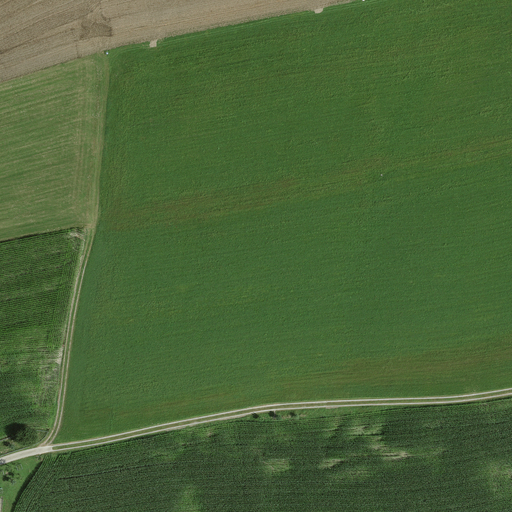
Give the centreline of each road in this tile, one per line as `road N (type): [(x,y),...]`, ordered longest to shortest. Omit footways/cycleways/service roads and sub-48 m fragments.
road 1 (track): [(39,450),(279,407),(511,391)]
road 2 (track): [(109,58),(98,199),(58,418),(39,450)]
